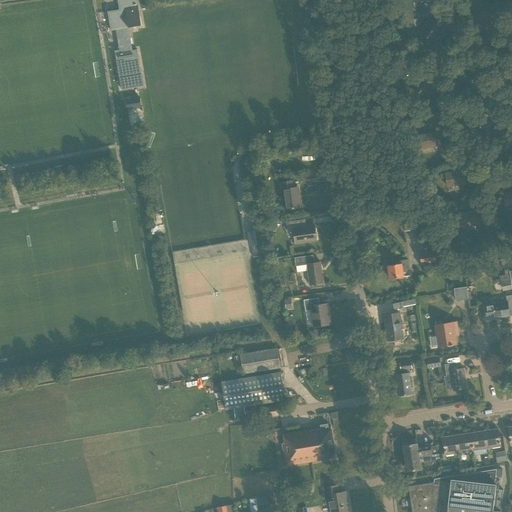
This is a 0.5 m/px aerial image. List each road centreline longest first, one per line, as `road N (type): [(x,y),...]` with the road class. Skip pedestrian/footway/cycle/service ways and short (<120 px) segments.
road 1 (unclassified): [(378,425),(319,0)]
road 2 (track): [(432,59),(456,88),(447,119),(455,137),(485,162),(511,171)]
